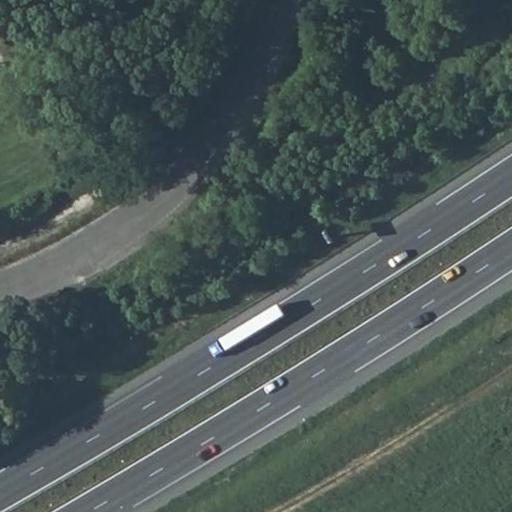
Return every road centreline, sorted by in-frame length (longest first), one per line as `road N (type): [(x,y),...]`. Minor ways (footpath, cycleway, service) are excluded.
road 1 (trunk): [(511,176),(0,493)]
road 2 (trunk): [(89,511),(511,248)]
road 3 (unclassified): [(0,286),(131,224),(177,182),(222,129),(290,0)]
road 4 (track): [(511,366),(269,511)]
